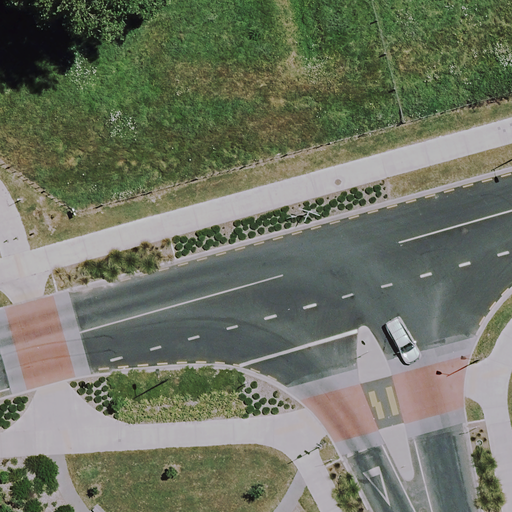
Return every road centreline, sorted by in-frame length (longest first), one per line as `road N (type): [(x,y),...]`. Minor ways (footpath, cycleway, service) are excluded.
road 1 (unclassified): [(0,353),(266,280)]
road 2 (unclassified): [(413,238),(440,511)]
road 3 (unclassified): [(409,511),(266,280)]
road 4 (unclassified): [(266,280),(413,238)]
